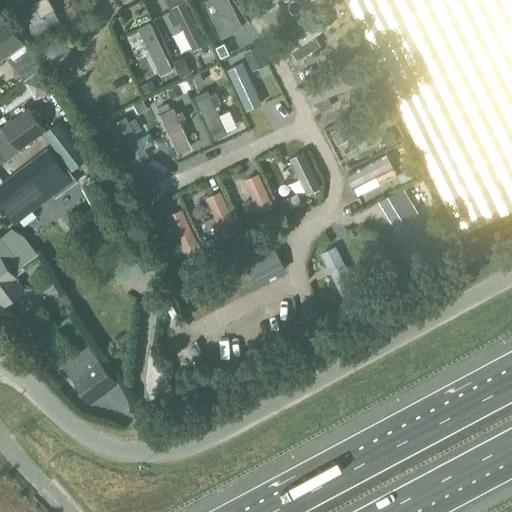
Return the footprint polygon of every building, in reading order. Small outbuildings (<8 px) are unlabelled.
[(0,0),(0,70),(32,49),(0,0)] [(39,38),(64,22),(50,0),(42,0),(23,13),(39,38)] [(180,23),(194,51),(205,45),(185,5),(187,4),(185,0),(165,0),(172,13),(168,15),(174,27),(180,23)] [(222,41),(243,30),(227,0),(215,0),(223,16),(212,21),(222,41)] [(76,24),(88,17),(79,3),(68,11),(76,24)] [(322,13),(280,41),(289,54),(330,26),(322,13)] [(171,68),(149,21),(137,27),(159,75),(171,68)] [(52,73),(66,64),(73,50),(63,35),(38,51),(52,73)] [(261,102),(242,62),(226,69),(245,110),(261,102)] [(220,98),(205,104),(221,140),(236,135),(220,98)] [(190,147),(172,107),(158,113),(177,153),(190,147)] [(30,108),(3,128),(19,150),(46,130),(30,108)] [(148,155),(124,115),(110,124),(134,164),(148,155)] [(333,144),(337,154),(372,139),(361,115),(326,132),(332,145),(333,144)] [(44,133),(71,166),(86,156),(59,122),(44,133)] [(14,221),(69,178),(49,149),(6,182),(0,173),(0,210),(3,214),(7,211),(14,221)] [(3,149),(0,150),(0,170),(12,163),(3,149)] [(303,151),(289,158),(305,193),(320,186),(303,151)] [(346,175),(353,189),(393,169),(386,155),(346,175)] [(257,207),(260,214),(274,208),(258,173),(244,179),(253,198),(243,203),(246,211),(257,207)] [(94,207),(109,199),(97,178),(83,186),(94,207)] [(219,225),(222,231),(236,224),(220,191),(206,198),(215,216),(204,221),(208,230),(219,225)] [(415,253),(427,246),(396,196),(384,203),(415,253)] [(182,249),(187,259),(204,251),(199,241),(197,242),(182,208),(168,215),(183,248),(182,249)] [(24,291),(16,280),(17,279),(15,276),(23,270),(0,238),(0,302),(3,307),(24,291)] [(242,258),(257,285),(286,270),(272,242),(242,258)] [(335,245),(320,252),(341,295),(356,288),(335,245)] [(120,297),(144,287),(133,262),(109,272),(120,297)] [(99,360),(90,348),(66,367),(75,379),(74,379),(93,402),(117,383),(99,360)]
